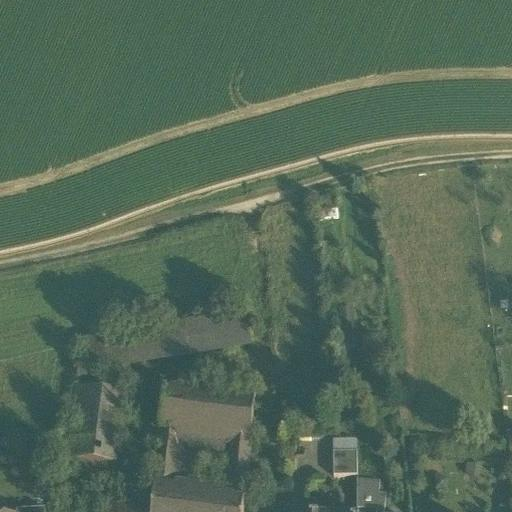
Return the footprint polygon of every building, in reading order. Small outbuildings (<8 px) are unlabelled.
[(82,346),(79,367),(250,337),(248,316),(82,346)] [(78,374),(76,391),(66,478),(112,484),(125,379),(78,374)] [(255,406),(166,394),(156,487),(152,487),(152,494),(155,495),(153,511),(125,511),(108,510),(107,511),(192,511),(194,497),(196,485),(180,482),(182,460),(185,437),(251,446),(255,406)] [(185,437),(182,460),(230,467),(249,469),(251,446),(185,437)] [(333,456),(334,480),(358,479),(357,455),(333,456)] [(227,501),(245,503),(246,497),(248,474),(249,469),(230,467),(227,501)] [(246,497),(259,499),(261,475),(248,474),(246,497)] [(383,511),(384,498),(379,498),(379,484),(358,485),(357,511),(383,511)] [(192,511),(244,511),(245,503),(227,501),(194,497),(192,511)]
